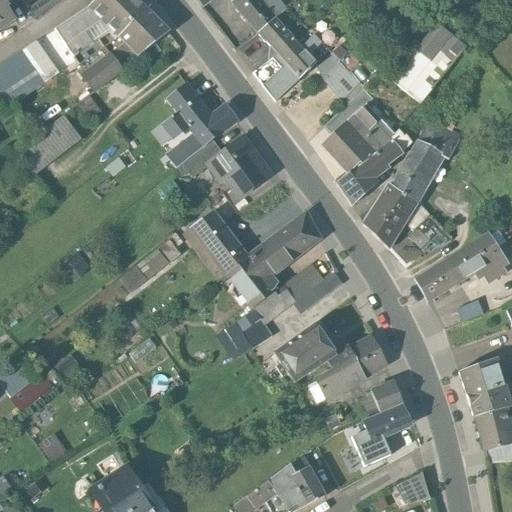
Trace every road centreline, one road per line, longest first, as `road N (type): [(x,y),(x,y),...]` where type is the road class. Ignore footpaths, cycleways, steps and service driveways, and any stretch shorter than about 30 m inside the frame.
road 1 (residential): [(449,437),(384,289),(271,124),(170,0)]
road 2 (residential): [(449,437),(320,511)]
